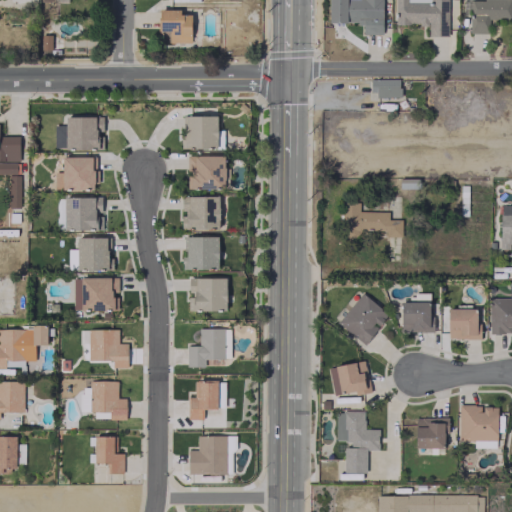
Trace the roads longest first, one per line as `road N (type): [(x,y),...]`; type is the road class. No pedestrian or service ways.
road 1 (secondary): [(285,156),(281,511)]
road 2 (residential): [(151,511),(156,310),(142,237),(141,169)]
road 3 (residential): [(286,73),(511,68)]
road 4 (secondary): [(0,78),(186,78)]
road 5 (residential): [(281,496),(154,497)]
